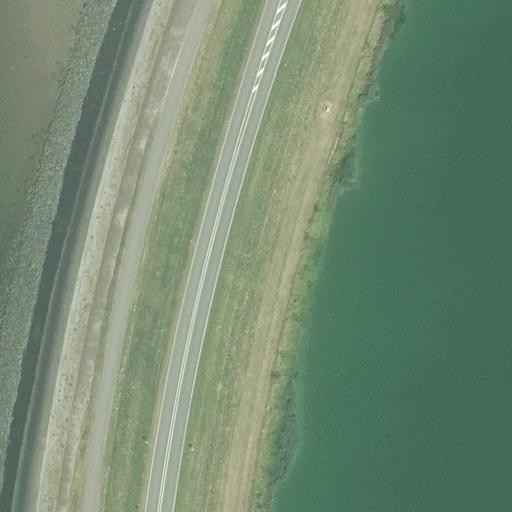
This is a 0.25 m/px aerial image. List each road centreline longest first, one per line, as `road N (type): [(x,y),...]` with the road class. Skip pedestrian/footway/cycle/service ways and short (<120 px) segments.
road 1 (trunk): [(158,511),(230,166),(289,0)]
road 2 (unclassified): [(87,511),(106,355),(151,156),(200,0)]
